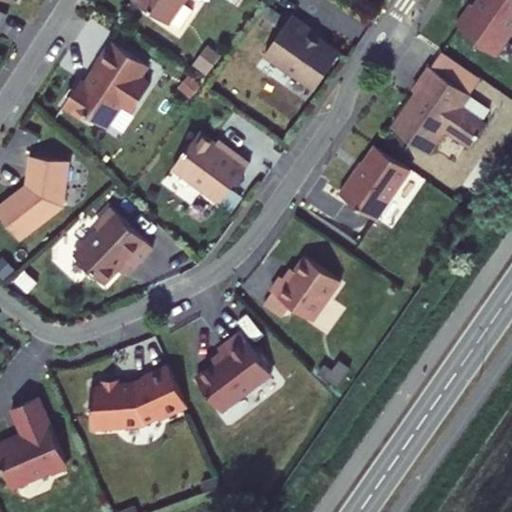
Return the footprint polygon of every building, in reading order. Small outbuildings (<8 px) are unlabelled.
[(138,0),(174,25),(176,22),(186,29),(199,11),(188,4),(190,0),(138,0)] [(511,0),(488,0),(482,9),(478,6),(476,5),(462,25),(483,40),(481,43),(499,55),(508,42),(510,44),(511,40),(511,0)] [(488,0),(481,0),(478,6),(482,9),(488,0)] [(0,27),(1,26),(6,29),(13,14),(0,7),(0,27)] [(298,16),(270,55),(320,90),(346,53),(325,38),(324,41),(316,36),(318,33),(320,31),(298,16)] [(153,65),(117,40),(100,64),(100,65),(100,66),(99,67),(100,67),(100,68),(100,69),(100,70),(90,85),(84,81),(78,90),(73,97),(68,105),(89,120),(89,118),(92,115),(99,121),(110,128),(127,103),(137,111),(155,85),(145,78),(153,65)] [(508,42),(499,55),(501,56),(510,44),(508,42)] [(422,92),(397,127),(435,154),(451,131),(476,148),(492,125),(488,122),(467,107),(474,97),(476,95),(443,72),(435,67),(418,90),(422,92)] [(479,91),(446,68),(443,72),(476,95),(479,91)] [(70,95),(73,97),(78,90),(75,87),(70,95)] [(495,111),(474,97),(467,107),(488,122),(495,111)] [(92,115),(89,118),(97,124),(99,121),(92,115)] [(205,131),(179,169),(228,202),(257,161),(233,145),(231,148),(222,142),(205,131)] [(224,139),(222,142),(231,148),(233,145),(224,139)] [(417,170),(381,145),(368,165),(369,165),(361,177),(358,174),(345,193),(382,219),(417,170)] [(74,162),(35,158),(32,190),(25,197),(24,195),(3,212),(27,242),(69,208),(74,162)] [(105,230),(81,256),(111,285),(125,270),(134,261),(138,265),(140,267),(159,247),(118,208),(101,226),(105,230)] [(287,277),(277,291),(278,293),(297,305),(319,321),(347,281),(311,256),(300,271),(293,282),(289,279),(287,277)] [(134,261),(125,270),(129,274),(138,265),(134,261)] [(296,269),(289,279),(293,282),(300,271),(296,269)] [(31,272),(21,281),(33,294),(43,285),(31,272)] [(297,305),(278,293),(270,305),(288,318),(297,305)] [(227,410),(277,373),(246,332),(224,348),(226,351),(230,356),(221,363),(202,377),(227,410)] [(217,358),(221,363),(230,356),(226,351),(217,358)] [(107,383),(96,383),(97,400),(95,404),(98,407),(99,424),(126,423),(127,426),(150,425),(150,422),(166,414),(167,418),(183,411),(182,408),(188,405),(192,403),(174,362),(148,374),(149,376),(149,378),(145,379),(142,379),(140,380),(139,380),(138,381),(137,381),(137,382),(137,383),(136,383),(126,384),(126,380),(126,377),(107,378),(107,383)] [(18,438),(0,445),(0,446),(17,487),(56,470),(62,472),(70,469),(73,463),(44,397),(17,408),(28,433),(29,436),(21,439),(18,438)]
